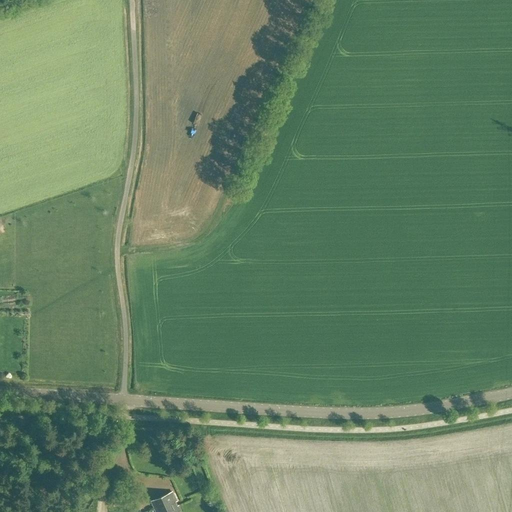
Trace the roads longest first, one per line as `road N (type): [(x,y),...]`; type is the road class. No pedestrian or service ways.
road 1 (tertiary): [(511,393),(381,413),(0,391)]
road 2 (track): [(116,251),(182,245),(208,229),(308,0)]
